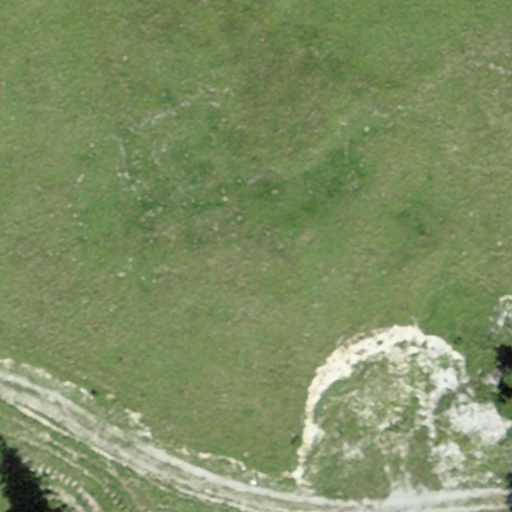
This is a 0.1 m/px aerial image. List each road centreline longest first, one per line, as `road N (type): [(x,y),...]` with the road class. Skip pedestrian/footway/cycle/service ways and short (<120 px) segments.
road 1 (track): [(326,511),(511,484)]
road 2 (track): [(196,489),(321,511)]
